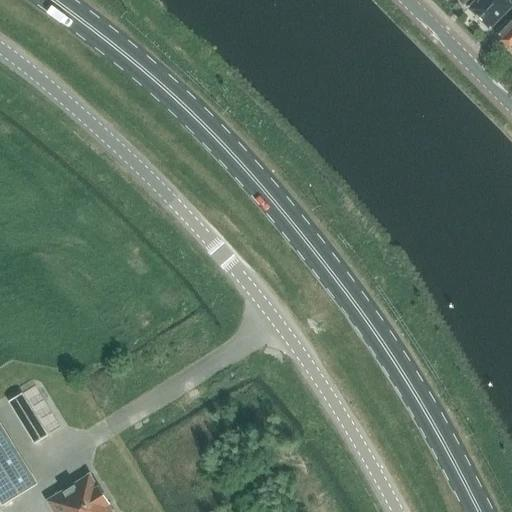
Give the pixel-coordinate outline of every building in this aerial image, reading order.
[(476,0),(468,9),(490,30),(505,14),(511,20),(511,19),(511,7),(511,6),(505,0),(476,0)] [(511,19),(511,20),(496,36),(511,52),(511,19)] [(44,394),(74,440),(99,425),(85,403),(80,405),(79,403),(83,400),(69,378),(44,394)] [(22,395),(9,402),(35,443),(47,436),(22,395)] [(0,425),(0,501),(2,505),(36,484),(0,425)] [(90,474),(90,475),(47,501),(53,511),(115,511),(110,504),(111,503),(101,486),(100,487),(93,475),(92,473),(90,474)]
